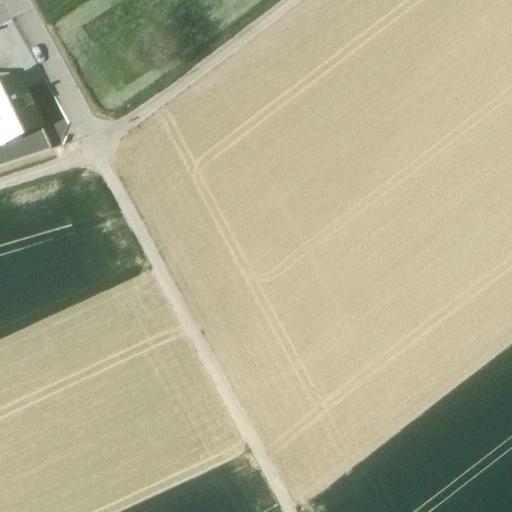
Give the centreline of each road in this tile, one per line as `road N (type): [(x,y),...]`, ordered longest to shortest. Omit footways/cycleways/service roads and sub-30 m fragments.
road 1 (track): [(290,511),(99,146)]
road 2 (track): [(99,146),(290,0)]
road 3 (residential): [(18,0),(99,146)]
